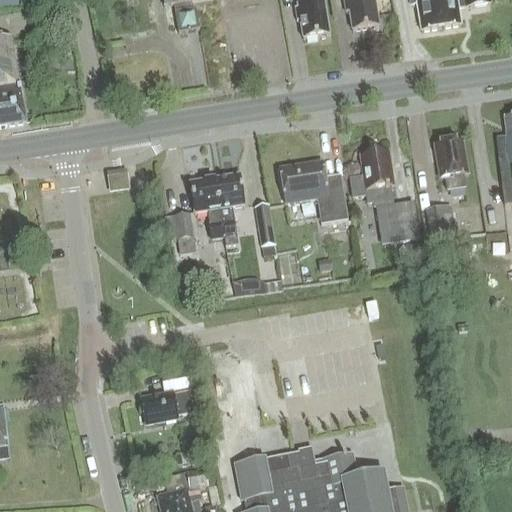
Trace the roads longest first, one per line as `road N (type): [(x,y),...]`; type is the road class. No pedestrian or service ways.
road 1 (secondary): [(62,142),(511,70)]
road 2 (unclassified): [(116,511),(88,390),(89,323),(62,142)]
